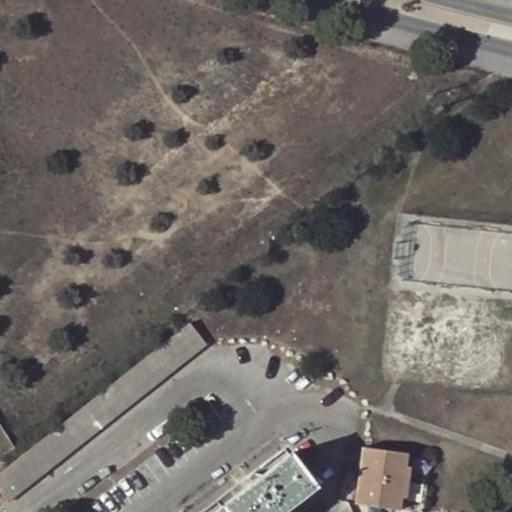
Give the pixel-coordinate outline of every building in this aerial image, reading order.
[(0,493),(7,502),(205,344),(188,322),(0,471),(0,493)] [(357,474),(402,481),(404,467),(406,454),(360,447),(357,474)] [(283,511),(318,485),(294,454),(266,475),(256,472),(250,477),(255,484),(218,511),(283,511)] [(404,467),(402,481),(408,482),(410,468),(404,467)] [(398,511),(400,497),(402,481),(357,474),(352,505),(398,511)] [(402,481),(400,497),(406,498),(408,482),(402,481)]
